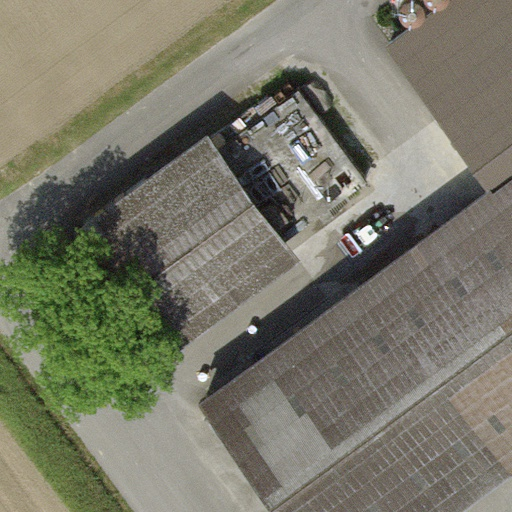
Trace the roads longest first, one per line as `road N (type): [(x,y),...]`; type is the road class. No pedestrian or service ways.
road 1 (track): [(0,232),(315,0)]
road 2 (unclassified): [(163,511),(0,294)]
